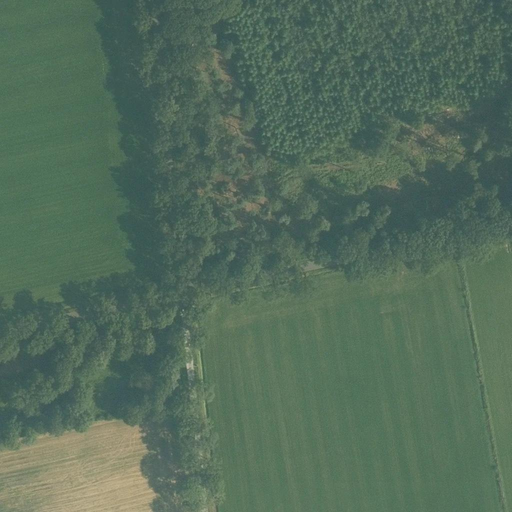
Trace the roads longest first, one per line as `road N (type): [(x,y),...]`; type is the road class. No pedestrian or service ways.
road 1 (unclassified): [(182,294),(511,224)]
road 2 (unclassified): [(182,294),(147,0)]
road 3 (unclassified): [(202,511),(182,294)]
road 4 (unclassified): [(0,333),(182,294)]
